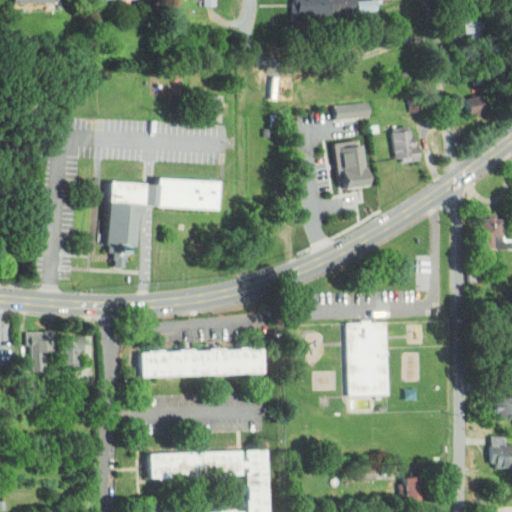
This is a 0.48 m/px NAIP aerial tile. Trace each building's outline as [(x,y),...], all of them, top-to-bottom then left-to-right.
[(277,0),(277,9),(313,8),(312,0),(277,0)] [(314,0),(315,8),(364,6),(363,0),(314,0)] [(458,7),(448,9),(451,28),(462,26),(458,7)] [(187,116),(207,116),(207,89),(188,89),(187,116)] [(453,108),(468,107),(467,90),(452,91),(453,108)] [(355,110),(353,95),(316,100),(319,115),(355,110)] [(396,119),(376,123),(382,156),(402,153),(396,119)] [(318,136),(324,181),(350,177),(344,132),(318,136)] [(91,173),(88,245),(97,245),(97,260),(108,260),(108,246),(116,246),(117,211),(126,211),(127,199),(199,202),(200,172),(138,170),(137,175),(91,173)] [(497,241),(497,233),(487,233),(486,210),(473,210),(473,213),(464,213),(464,242),(497,241)] [(371,314),(330,316),(332,389),(373,388),(371,314)] [(33,324),(14,325),(15,364),(34,363),(33,324)] [(43,330),(43,359),(64,358),(63,343),(69,343),(68,329),(43,330)] [(123,370),(248,367),(247,341),(122,344),(123,370)] [(481,410),(511,409),(511,390),(481,391),(481,410)] [(504,438),(490,438),(489,429),(475,429),(475,459),(504,459),(504,438)] [(252,511),(250,442),(227,443),(228,452),(224,452),(224,443),(129,446),(130,470),(170,469),(170,468),(228,466),(229,503),(131,507),(131,511),(252,511)] [(360,474),(360,459),(341,459),(341,474),(360,474)] [(406,492),(405,469),(387,470),(387,493),(406,492)]
